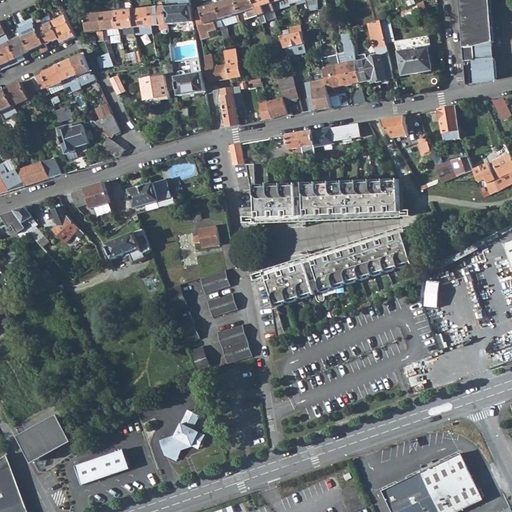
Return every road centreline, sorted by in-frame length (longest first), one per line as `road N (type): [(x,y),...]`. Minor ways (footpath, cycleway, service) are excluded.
road 1 (residential): [(281,463),(221,137)]
road 2 (residential): [(221,137),(456,96)]
road 3 (tertiary): [(483,394),(281,463)]
road 4 (residential): [(0,205),(142,158)]
road 5 (tertiary): [(281,463),(149,511)]
road 6 (residential): [(86,41),(142,158)]
